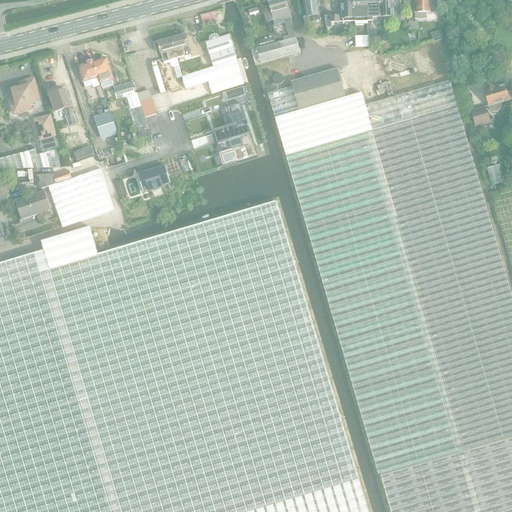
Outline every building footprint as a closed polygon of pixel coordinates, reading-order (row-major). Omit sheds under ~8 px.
[(292,19),(286,0),(276,0),(268,2),(271,12),(265,14),(267,21),(273,20),(275,26),(285,23),(285,21),(292,19)] [(320,21),(317,0),(306,0),(304,0),(306,17),(304,18),(305,25),(310,24),(310,22),(320,21)] [(355,22),(354,0),(341,0),(342,22),(355,22)] [(367,0),(362,0),(361,0),(356,0),(354,0),(355,22),(368,21),(367,0)] [(379,0),(367,0),(368,21),(380,21),(379,0)] [(379,0),(380,21),(401,20),(400,0),(379,0)] [(440,12),(439,0),(415,0),(416,3),(415,3),(415,19),(424,19),(424,13),(430,13),(430,12),(440,12)] [(257,6),(248,9),(249,14),(250,16),(259,13),(258,11),(259,11),(257,6)] [(339,22),(339,15),(330,15),(330,16),(325,16),(327,28),(332,28),(332,22),(339,22)] [(418,29),(418,22),(409,22),(409,31),(418,29)] [(186,35),(172,39),(178,59),(191,55),(189,47),(186,35)] [(205,70),(181,77),(186,90),(208,83),(212,95),(244,84),(230,35),(205,42),(213,67),(205,70)] [(368,36),(356,37),(356,46),(368,46),(368,43),(368,36)] [(300,52),(295,38),(256,48),(260,63),(300,52)] [(172,39),(158,43),(162,55),(164,63),(169,61),(171,66),(174,68),(180,66),(178,59),(172,39)] [(108,59),(95,62),(99,77),(98,77),(100,85),(102,84),(103,89),(113,86),(114,84),(113,81),(114,81),(108,59)] [(87,64),(80,66),(84,81),(98,77),(99,77),(95,62),(94,61),(92,60),(89,60),(88,63),(87,63),(87,64)] [(282,73),(281,70),(281,68),(278,65),(276,64),(274,63),(271,63),(269,63),(267,64),(265,66),(263,68),(262,69),(262,73),(262,76),(264,79),(266,81),(268,82),(271,83),(275,82),(278,81),(280,78),(281,76),(282,73)] [(291,81),(292,85),(300,111),(346,98),(346,97),(338,68),(295,80),(291,81)] [(34,80),(21,84),(22,88),(17,90),(15,94),(16,101),(12,103),(15,114),(31,109),(29,104),(35,103),(34,101),(39,100),(34,80)] [(350,96),(346,97),(346,98),(300,111),(292,85),(272,91),(378,475),(380,475),(391,511),(511,511),(511,294),(482,192),(450,81),(365,105),(361,93),(350,96)] [(132,82),(114,87),(118,100),(125,97),(129,111),(144,156),(154,154),(156,153),(145,118),(137,93),(136,94),(135,94),(132,82)] [(509,89),(506,90),(504,84),(496,87),(489,85),(484,91),(489,106),(489,109),(491,111),(494,112),(496,112),(499,110),(501,108),(501,105),(500,103),(510,100),(509,99),(511,98),(511,92),(510,93),(509,89)] [(243,88),(224,94),(226,101),(245,95),(243,88)] [(69,127),(77,124),(66,91),(50,96),(52,103),(55,102),(58,110),(65,108),(67,116),(66,116),(69,127)] [(250,134),(247,125),(247,124),(247,123),(246,122),(241,104),(228,108),(231,117),(231,119),(233,125),(226,128),(225,128),(214,131),(215,132),(221,152),(231,149),(229,141),(230,141),(230,140),(250,134)] [(490,122),(486,107),(471,111),(475,126),(490,122)] [(100,136),(115,132),(110,114),(95,119),(100,136)] [(51,116),(36,120),(42,139),(56,135),(51,116)] [(88,158),(95,155),(92,146),(84,149),(88,158)] [(0,169),(60,168),(56,150),(37,155),(36,150),(0,158),(0,169)] [(222,167),(219,153),(213,155),(217,169),(222,167)] [(186,159),(179,161),(183,173),(189,171),(186,159)] [(500,165),(487,168),(492,186),(505,182),(500,165)] [(137,175),(143,192),(150,190),(150,192),(163,188),(162,186),(171,183),(165,166),(157,169),(156,167),(150,169),(150,171),(137,175)] [(56,183),(54,175),(53,173),(36,175),(41,189),(48,187),(63,227),(114,209),(113,206),(101,169),(72,178),(72,179),(56,184),(56,183)] [(69,170),(54,175),(56,183),(72,178),(69,170)] [(123,184),(122,180),(115,182),(117,189),(120,188),(123,184)] [(39,221),(52,217),(50,209),(44,191),(16,201),(22,219),(37,214),(39,221)] [(44,251),(0,264),(0,511),(368,511),(276,202),(98,255),(90,228),(42,242),(44,251)]
